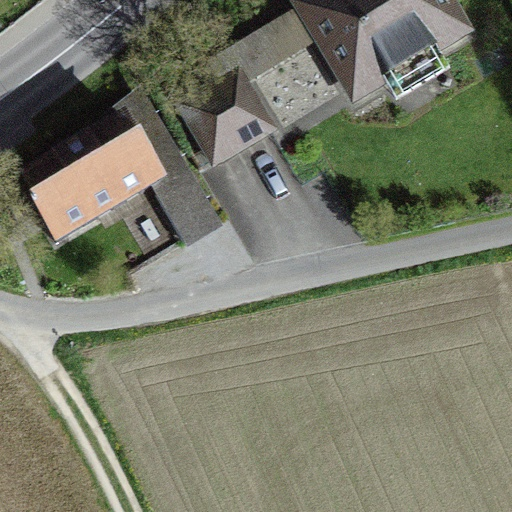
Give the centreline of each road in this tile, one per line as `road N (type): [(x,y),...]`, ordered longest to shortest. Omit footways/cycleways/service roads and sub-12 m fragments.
road 1 (residential): [(0,309),(26,324),(511,226)]
road 2 (track): [(123,511),(26,324)]
road 3 (primary): [(127,0),(0,97)]
